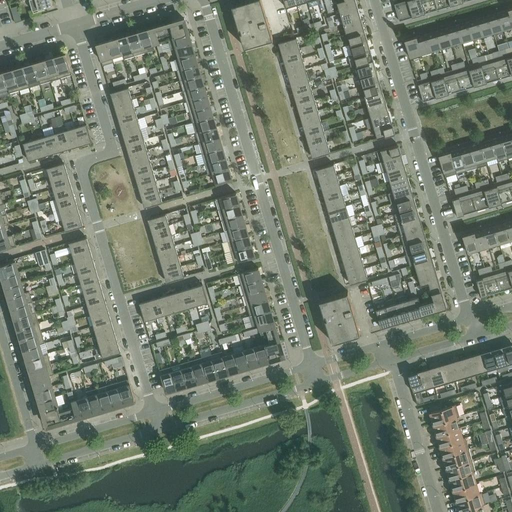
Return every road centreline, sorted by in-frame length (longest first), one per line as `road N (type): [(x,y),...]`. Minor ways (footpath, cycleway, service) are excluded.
road 1 (residential): [(153,411),(83,173),(85,160),(112,144),(75,25)]
road 2 (residential): [(312,364),(202,0)]
road 3 (residential): [(469,318),(375,0)]
road 4 (residential): [(312,364),(153,411)]
road 5 (residential): [(159,429),(318,382)]
road 6 (residential): [(392,359),(438,511)]
road 7 (residential): [(40,464),(159,429)]
road 8 (residential): [(153,411),(35,446)]
road 9 (residential): [(35,446),(0,329)]
